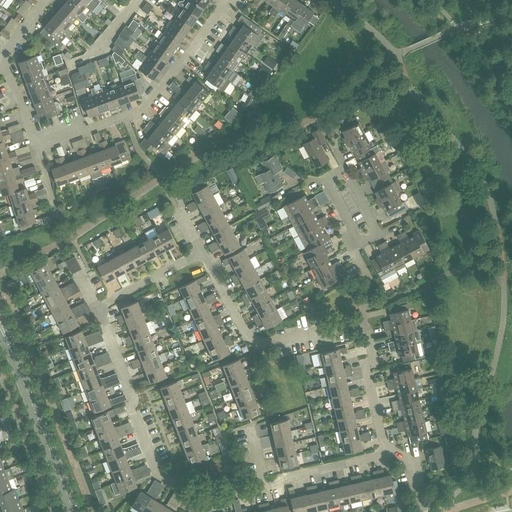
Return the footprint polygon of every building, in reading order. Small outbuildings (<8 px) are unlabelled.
[(82,12),(86,6),(78,0),(67,0),(66,3),(85,19),(87,17),(82,12)] [(197,18),(203,9),(190,0),(184,0),(183,2),(182,1),(180,1),(178,4),(180,5),(197,18)] [(190,0),(203,9),(209,0),(190,0)] [(268,0),(267,2),(273,6),(269,12),(272,14),(281,0),(268,0)] [(281,0),(272,14),(275,16),(279,10),(285,15),(295,0),(281,0)] [(295,0),(285,15),(291,19),(287,25),(290,27),(304,6),(295,0)] [(85,19),(66,3),(58,11),(72,23),(77,18),(82,22),(85,19)] [(146,3),(144,6),(150,11),(152,7),(146,3)] [(191,26),(197,18),(180,5),(178,9),(180,10),(176,16),(191,26)] [(304,6),(290,27),(293,29),(297,23),(303,27),(313,13),(304,6)] [(58,11),(51,19),(70,36),(73,33),(67,28),(72,23),(58,11)] [(185,35),(191,26),(176,16),(172,21),(170,20),(167,23),(185,35)] [(68,39),(70,36),(51,19),(44,28),(46,30),(42,35),(60,50),(64,45),(61,43),(67,37),(68,39)] [(139,24),(133,20),(130,23),(136,28),(139,24)] [(263,34),(260,32),(262,30),(248,20),(245,25),(244,25),(238,32),(236,31),(238,29),(233,26),(231,30),(252,44),(256,48),(263,38),(263,34)] [(178,44),(185,35),(167,23),(165,26),(167,28),(163,33),(178,44)] [(252,44),(231,30),(228,33),(232,36),(234,34),(236,36),(231,42),(246,53),(252,44)] [(172,53),(178,44),(163,33),(159,39),(157,38),(155,41),(172,53)] [(151,51),(166,62),(172,53),(155,41),(153,44),(154,45),(155,45),(151,51)] [(246,53),(231,42),(226,50),(224,48),(225,46),(221,44),(218,47),(239,62),(246,53)] [(233,71),(234,70),(239,62),(218,47),(216,51),(220,54),(221,52),(223,53),(218,60),(233,71)] [(160,71),(166,62),(151,51),(147,57),(145,55),(142,58),(160,71)] [(119,55),(116,59),(122,64),(125,61),(119,55)] [(19,62),(23,73),(42,65),(41,62),(38,63),(36,56),(19,62)] [(153,80),(160,71),(142,58),(140,61),(143,63),(138,69),(153,80)] [(278,62),(271,58),(266,65),(273,69),(277,62),(278,62)] [(233,71),(218,60),(213,67),(211,66),(212,64),(208,61),(206,65),(230,82),(231,80),(233,80),(235,79),(235,77),(235,75),(236,73),(233,71)] [(23,73),(26,83),(43,77),(41,70),(44,69),(42,65),(23,73)] [(205,78),(220,89),(224,91),(230,82),(206,65),(203,69),(207,71),(209,70),(211,71),(205,78)] [(263,65),(258,71),(267,78),(272,72),(263,65)] [(43,77),(26,83),(30,93),(50,86),(48,82),(46,83),(43,77)] [(188,90),(202,102),(210,93),(196,81),(195,81),(190,77),(187,80),(191,83),(192,82),(194,83),(188,90)] [(130,82),(123,84),(129,101),(140,97),(134,80),(133,78),(129,79),(130,82)] [(120,105),(129,101),(123,84),(117,87),(116,84),(112,85),(120,105)] [(103,92),(109,109),(120,105),(112,85),(108,87),(110,89),(103,92)] [(30,93),(34,103),(51,97),(49,90),(51,89),(50,86),(30,93)] [(99,113),(109,109),(103,92),(101,88),(95,91),(94,88),(91,89),(92,93),(99,113)] [(195,110),(202,102),(188,90),(183,96),(181,95),(183,93),(179,90),(176,94),(195,110)] [(89,116),(99,113),(92,93),(88,94),(89,97),(82,99),(89,116)] [(189,118),(195,110),(176,94),(173,97),(177,100),(178,98),(180,100),(175,106),(189,118)] [(249,96),(245,103),(250,107),(254,100),(249,96)] [(53,102),(51,97),(34,103),(40,120),(63,112),(60,103),(55,101),(53,102)] [(245,103),(238,111),(243,115),(250,107),(245,103)] [(182,126),(189,118),(175,106),(169,113),(167,111),(169,110),(165,107),(162,110),(182,126)] [(182,126),(162,110),(159,113),(163,117),(164,115),(166,117),(161,122),(175,134),(182,126)] [(345,143),(364,133),(359,123),(357,124),(354,118),(349,121),(352,126),(342,132),(345,137),(343,139),(345,143)] [(175,135),(175,134),(161,122),(158,127),(150,120),(146,125),(171,146),(178,138),(175,135)] [(323,126),(330,137),(337,133),(331,122),(323,126)] [(141,144),(150,151),(154,146),(164,154),(171,146),(146,125),(142,130),(150,136),(147,140),(145,139),(141,144)] [(328,161),(319,145),(319,144),(325,140),(318,128),(312,132),(314,137),(303,143),(316,168),(318,166),(319,167),(323,165),(322,164),(328,161)] [(364,133),(345,143),(347,147),(350,146),(352,151),(353,151),(356,157),(370,149),(374,147),(370,140),(368,141),(364,133)] [(11,137),(10,134),(0,136),(0,148),(5,147),(3,140),(11,137)] [(106,141),(102,142),(111,166),(129,159),(122,141),(115,143),(116,145),(109,148),(106,141)] [(100,170),(111,166),(102,142),(98,143),(101,151),(94,153),(100,170)] [(0,148),(0,160),(17,156),(15,152),(8,154),(5,147),(0,148)] [(100,170),(94,153),(87,156),(84,148),(81,150),(89,174),(91,179),(102,175),(100,170)] [(373,154),(370,149),(356,157),(359,162),(358,162),(361,168),(359,169),(361,173),(380,163),(375,153),(373,154)] [(79,178),(89,174),(81,150),(77,151),(80,159),(73,161),(79,178)] [(30,152),(17,156),(0,160),(0,172),(12,169),(10,162),(18,159),(19,162),(32,158),(30,152)] [(68,182),(79,178),(73,161),(66,164),(63,156),(59,158),(68,182)] [(266,172),(255,177),(259,184),(264,182),(269,192),(282,186),(275,173),(281,169),(274,156),(261,163),(266,172)] [(57,186),(68,182),(59,158),(56,159),(59,167),(51,169),(57,186)] [(382,182),(390,177),(387,172),(385,173),(380,163),(361,173),(364,178),(366,177),(369,182),(379,177),(382,182)] [(0,183),(23,177),(37,172),(35,166),(22,170),(22,173),(20,173),(18,167),(12,169),(0,172),(0,183)] [(239,180),(235,172),(232,168),(228,170),(226,171),(232,183),(239,180)] [(25,181),(23,177),(0,183),(0,188),(2,196),(9,194),(19,191),(19,190),(17,183),(25,181)] [(396,193),(391,184),(393,183),(390,177),(382,182),(385,187),(374,193),(377,198),(375,199),(378,204),(396,193)] [(192,193),(198,203),(213,195),(208,185),(192,193)] [(25,188),(19,190),(19,191),(9,194),(12,204),(37,197),(36,193),(28,196),(25,188)] [(401,203),(396,193),(378,204),(380,208),(382,207),(385,212),(389,219),(408,209),(404,202),(401,203)] [(218,205),(213,195),(198,203),(203,214),(218,205)] [(260,201),(256,203),(259,209),(273,202),(269,195),(259,199),(260,201)] [(288,204),(293,214),(317,201),(315,197),(307,201),(304,195),(288,204)] [(12,204),(16,215),(32,210),(30,203),(38,201),(37,197),(12,204)] [(417,203),(420,209),(426,206),(423,200),(417,203)] [(319,205),(317,201),(293,214),(298,223),(315,215),(312,209),(319,205)] [(224,216),(218,205),(203,214),(208,224),(224,216)] [(266,208),(253,215),(257,221),(269,214),(266,208)] [(36,221),(32,210),(16,215),(21,230),(25,229),(24,225),(36,221)] [(298,223),(303,233),(327,220),(325,216),(317,220),(315,215),(298,223)] [(224,216),(208,224),(214,234),(229,226),(224,216)] [(308,243),(309,243),(313,248),(328,240),(322,228),(330,224),(327,220),(303,233),(308,243)] [(235,236),(229,226),(214,234),(219,244),(235,236)] [(405,231),(400,233),(413,258),(431,248),(420,228),(412,232),(414,236),(409,239),(405,231)] [(168,229),(158,234),(167,250),(177,244),(168,229)] [(403,263),(404,262),(413,258),(400,233),(396,236),(400,243),(395,246),(403,263)] [(167,250),(158,234),(148,240),(156,255),(167,250)] [(235,236),(219,244),(225,254),(240,246),(235,236)] [(146,261),(156,255),(148,240),(138,245),(146,261)] [(403,263),(395,246),(389,249),(385,241),(381,243),(396,272),(397,272),(396,271),(406,266),(404,262),(403,263)] [(381,281),(396,272),(381,243),(377,246),(381,254),(375,256),(376,258),(371,261),(381,281)] [(138,245),(128,250),(136,266),(146,261),(138,245)] [(312,269),(329,260),(326,255),(333,250),(331,246),(307,259),(312,269)] [(228,257),(234,267),(249,259),(244,249),(228,257)] [(126,271),(136,266),(128,250),(118,256),(126,271)] [(118,256),(107,261),(116,277),(126,271),(118,256)] [(249,259),(234,267),(239,277),(255,269),(249,259)] [(312,269),(317,278),(341,265),(339,261),(331,265),(329,260),(312,269)] [(116,277),(107,261),(97,267),(106,282),(116,277)] [(46,263),(31,272),(25,275),(31,285),(36,282),(52,274),(46,263)] [(341,265),(317,278),(322,288),(326,286),(329,292),(341,286),(338,280),(339,279),(336,274),(344,270),(341,265)] [(245,288),(260,279),(255,269),(239,277),(245,288)] [(42,292),(57,284),(52,274),(36,282),(42,292)] [(265,289),(260,279),(245,288),(250,298),(265,289)] [(195,280),(179,287),(184,298),(200,290),(195,280)] [(47,302),(62,294),(57,284),(42,292),(47,302)] [(271,300),(265,289),(250,298),(256,308),(271,300)] [(205,301),(200,290),(184,298),(189,308),(205,301)] [(68,304),(62,294),(47,302),(52,312),(68,304)] [(271,300),(256,308),(261,318),(276,310),(271,300)] [(121,308),(125,318),(142,312),(137,301),(121,308)] [(210,311),(205,301),(189,308),(194,319),(210,311)] [(305,305),(310,316),(316,313),(311,302),(305,305)] [(73,314),(68,304),(52,312),(58,323),(73,314)] [(382,322),(384,327),(411,320),(408,309),(390,314),(391,320),(382,322)] [(276,310),(261,318),(267,328),(282,320),(276,310)] [(215,322),(210,311),(194,319),(199,329),(215,322)] [(146,323),(142,312),(125,318),(129,329),(146,323)] [(73,314),(58,323),(63,333),(79,324),(73,314)] [(414,319),(411,320),(384,327),(385,332),(393,330),(395,335),(413,331),(417,330),(414,319)] [(199,329),(204,340),(220,332),(215,322),(199,329)] [(129,329),(134,340),(150,334),(146,323),(129,329)] [(69,348),(86,341),(84,336),(81,331),(65,336),(69,348)] [(389,348),(416,341),(415,336),(413,331),(395,335),(396,341),(388,343),(389,348)] [(224,343),(220,332),(204,340),(209,350),(224,343)] [(150,334),(134,340),(138,351),(154,344),(150,334)] [(90,352),(86,341),(69,348),(74,358),(90,352)] [(418,352),(416,341),(389,348),(389,349),(387,350),(388,352),(390,352),(390,353),(398,351),(400,357),(402,357),(403,362),(415,359),(414,353),(418,352)] [(224,343),(209,350),(213,361),(229,353),(224,343)] [(158,355),(154,344),(138,351),(142,362),(158,355)] [(440,344),(437,344),(433,345),(434,349),(428,351),(429,354),(439,352),(441,351),(440,344)] [(324,364),(341,360),(338,349),(321,353),(324,364)] [(94,363),(90,352),(74,358),(78,369),(94,363)] [(146,372),(162,366),(158,355),(142,362),(146,372)] [(239,359),(223,365),(227,376),(243,370),(239,359)] [(343,369),(341,360),(324,364),(327,375),(351,370),(350,365),(345,366),(346,368),(343,369)] [(386,381),(387,385),(414,379),(410,362),(393,366),(394,372),(393,372),(395,379),(386,381)] [(98,374),(94,363),(78,369),(82,380),(98,374)] [(162,366),(146,372),(150,383),(166,377),(162,366)] [(243,370),(227,376),(231,387),(247,381),(243,370)] [(346,383),(345,377),(352,375),(351,370),(327,375),(329,387),(346,383)] [(86,391),(102,384),(98,374),(82,380),(86,391)] [(417,390),(414,379),(387,385),(389,390),(397,388),(398,394),(417,390)] [(177,381),(161,388),(165,398),(181,392),(177,381)] [(247,381),(231,387),(235,398),(252,391),(247,381)] [(349,394),(346,383),(329,387),(332,398),(349,394)] [(86,391),(90,401),(107,395),(102,384),(86,391)] [(419,400),(417,390),(398,394),(400,400),(391,402),(392,407),(419,400)] [(252,391),(235,398),(240,408),(256,402),(252,391)] [(185,403),(181,392),(165,398),(169,409),(185,403)] [(334,409),(352,405),(349,394),(332,398),(334,409)] [(111,406),(107,395),(90,401),(94,412),(111,406)] [(422,411),(419,400),(392,407),(394,411),(402,410),(403,415),(422,411)] [(256,402),(240,408),(244,420),(260,413),(256,402)] [(190,413),(185,403),(169,409),(173,420),(190,413)] [(354,416),(352,405),(334,409),(337,420),(354,416)] [(69,424),(75,422),(71,411),(65,413),(69,424)] [(91,418),(95,428),(112,422),(108,411),(91,418)] [(397,428),(424,421),(422,411),(403,415),(405,421),(396,423),(397,428)] [(173,420),(177,431),(194,424),(190,413),(173,420)] [(337,420),(340,431),(357,427),(354,416),(337,420)] [(270,423),(273,435),(290,431),(288,419),(270,423)] [(407,430),(408,436),(410,444),(428,440),(427,432),(424,421),(397,428),(399,432),(407,430)] [(116,433),(112,422),(95,428),(100,439),(116,433)] [(198,435),(194,424),(177,431),(182,441),(198,435)] [(360,438),(357,427),(340,431),(342,442),(360,438)] [(293,442),(290,431),(273,435),(276,446),(293,442)] [(104,450),(120,443),(116,433),(100,439),(104,450)] [(455,434),(445,436),(447,445),(457,442),(455,434)] [(202,446),(198,435),(182,441),(186,452),(202,446)] [(362,450),(360,438),(342,442),(345,454),(362,450)] [(295,453),(293,442),(276,446),(278,457),(295,453)] [(104,450),(108,461),(124,454),(120,443),(104,450)] [(202,446),(186,452),(190,463),(206,456),(202,446)] [(440,446),(426,450),(431,470),(445,467),(440,446)] [(298,465),(295,453),(278,457),(281,469),(298,465)] [(129,465),(124,454),(108,461),(112,471),(129,465)] [(129,465),(112,471),(116,482),(133,476),(129,465)] [(4,470),(0,471),(0,483),(8,480),(4,470)] [(380,477),(384,494),(395,492),(391,475),(380,477)] [(137,486),(133,476),(116,482),(121,493),(137,486)] [(384,494),(380,477),(369,480),(373,497),(384,494)] [(12,478),(8,480),(0,483),(0,495),(15,489),(16,489),(12,478)] [(373,497),(369,480),(358,482),(362,499),(373,497)] [(362,499),(358,482),(347,485),(351,502),(362,499)] [(351,502),(347,485),(335,488),(339,505),(351,502)] [(339,505),(335,488),(324,490),(328,507),(339,505)] [(19,499),(15,489),(0,495),(0,502),(1,506),(19,499)] [(328,507),(324,490),(313,493),(317,510),(328,507)] [(131,506),(141,511),(150,497),(140,491),(131,506)] [(302,496),(305,511),(308,511),(317,510),(313,493),(302,496)] [(305,511),(302,496),(290,498),(293,511),(305,511)] [(141,511),(154,511),(160,503),(150,497),(141,511)] [(16,511),(23,510),(19,499),(1,506),(3,511),(16,511)] [(154,511),(168,511),(170,509),(160,503),(154,511)]
